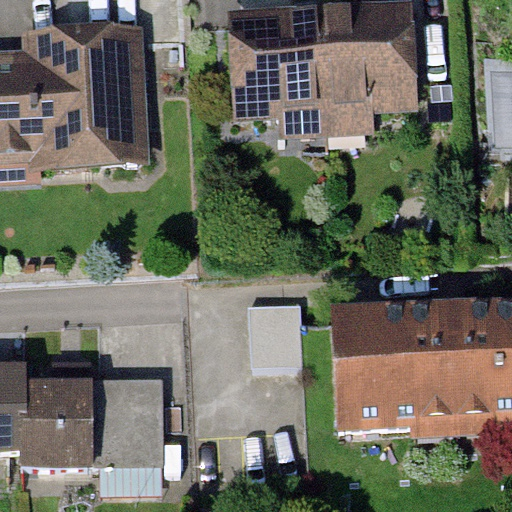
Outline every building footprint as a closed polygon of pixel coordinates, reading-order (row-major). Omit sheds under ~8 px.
[(423,11),(330,15),(335,142),(381,140),(380,121),(428,119),(423,11)] [(288,144),(335,142),(330,15),(237,19),(242,127),(287,125),(288,144)] [(152,35),(25,40),(26,61),(0,61),(0,173),(36,172),(36,188),(158,183),(152,35)] [(511,429),(511,317),(330,325),(335,436),(511,429)] [(18,374),(0,374),(0,462),(19,462),(18,390),(18,374)] [(88,389),(89,476),(175,475),(173,388),(88,389)] [(88,389),(18,390),(19,462),(19,477),(89,476),(88,389)]
